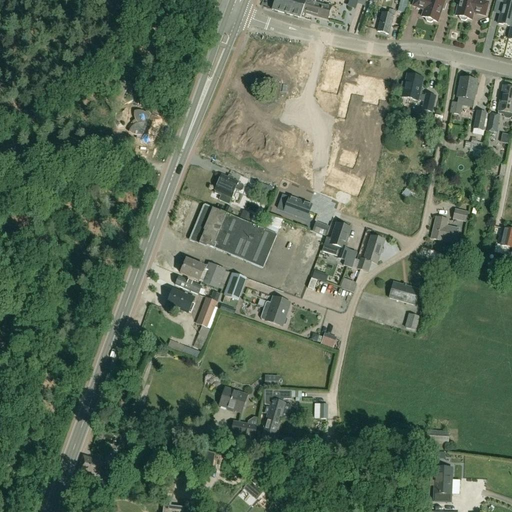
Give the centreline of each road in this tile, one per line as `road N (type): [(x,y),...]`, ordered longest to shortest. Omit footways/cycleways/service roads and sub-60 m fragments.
road 1 (secondary): [(50,511),(235,13)]
road 2 (residential): [(456,57),(379,51),(235,13)]
road 3 (residential): [(416,243),(359,289),(332,421)]
road 4 (residential): [(456,57),(416,243)]
